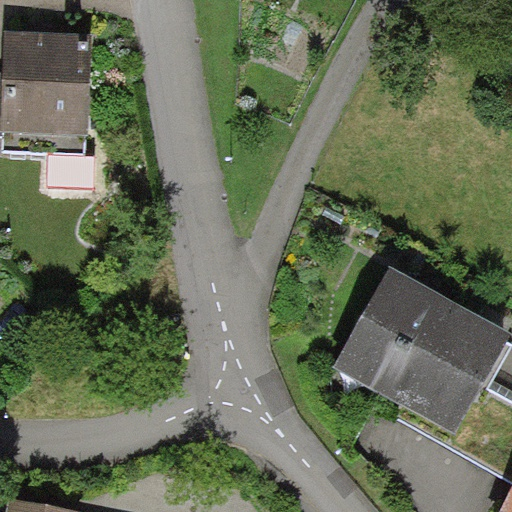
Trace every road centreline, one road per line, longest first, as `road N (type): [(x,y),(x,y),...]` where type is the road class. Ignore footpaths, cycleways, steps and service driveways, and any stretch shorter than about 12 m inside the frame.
road 1 (residential): [(387,0),(302,127),(256,258),(243,383)]
road 2 (residential): [(243,383),(205,241),(163,0)]
road 3 (residential): [(243,383),(106,443),(0,444)]
road 4 (residential): [(346,511),(243,383)]
